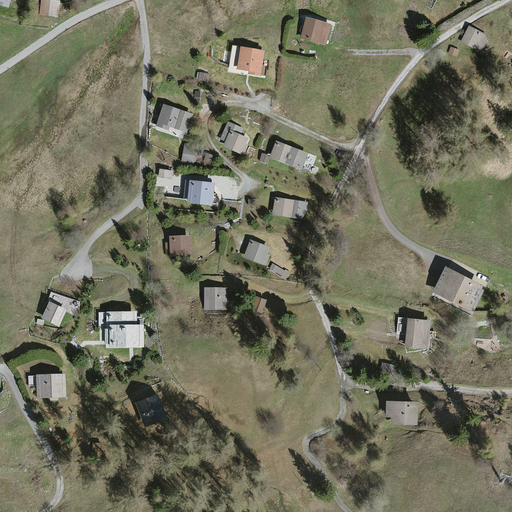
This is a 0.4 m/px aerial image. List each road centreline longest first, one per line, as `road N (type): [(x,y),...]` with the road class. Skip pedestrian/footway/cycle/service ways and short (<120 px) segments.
road 1 (track): [(254,186),(207,138),(206,120),(225,105),(360,148)]
road 2 (residential): [(507,0),(417,58),(360,148)]
road 3 (track): [(511,394),(342,383)]
road 4 (residential): [(43,511),(57,500),(58,475),(0,376)]
road 5 (residential): [(0,72),(119,0)]
